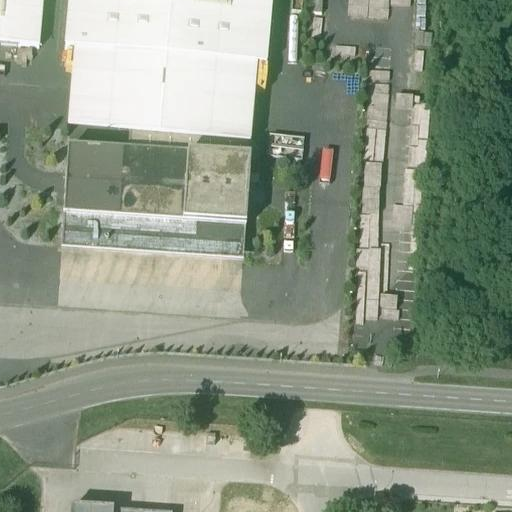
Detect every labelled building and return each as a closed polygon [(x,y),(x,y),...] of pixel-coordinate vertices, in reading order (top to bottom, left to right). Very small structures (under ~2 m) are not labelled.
[(42,0),(0,0),(0,47),(38,51),(42,0)] [(68,0),(64,53),(255,70),(265,71),(271,0),(68,0)] [(321,0),(309,0),(308,17),(320,18),(321,0)] [(255,70),(74,54),(67,133),(249,149),(255,70)] [(249,150),(128,142),(127,156),(248,165),(249,150)] [(127,156),(67,152),(62,221),(63,221),(61,242),(242,254),(244,233),(249,165),(248,165),(127,156)]
